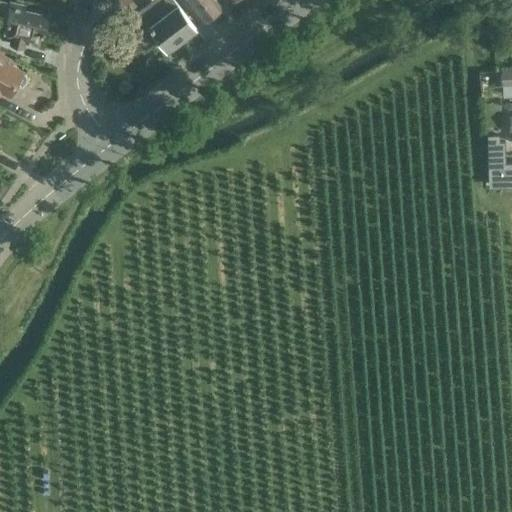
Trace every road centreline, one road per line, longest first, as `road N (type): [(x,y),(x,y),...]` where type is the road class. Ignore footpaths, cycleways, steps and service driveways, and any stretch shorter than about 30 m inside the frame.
road 1 (unclassified): [(106,137),(294,0)]
road 2 (tertiary): [(106,137),(85,112),(76,66),(91,0)]
road 3 (tertiary): [(0,235),(106,137)]
